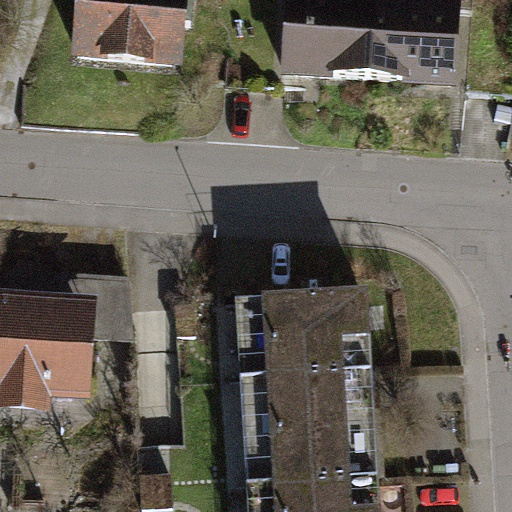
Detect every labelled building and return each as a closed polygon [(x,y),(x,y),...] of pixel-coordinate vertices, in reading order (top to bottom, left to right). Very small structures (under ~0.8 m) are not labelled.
[(85,0),(80,75),(190,82),(195,0),(85,0)] [(381,3),(327,0),(292,0),(288,90),(376,95),(381,3)] [(464,7),(381,3),(376,95),(460,99),(464,7)] [(0,303),(0,408),(5,409),(3,432),(56,436),(58,415),(101,418),(109,312),(44,307),(0,303)] [(386,511),(380,401),(374,305),(236,313),(248,511),(386,511)]
